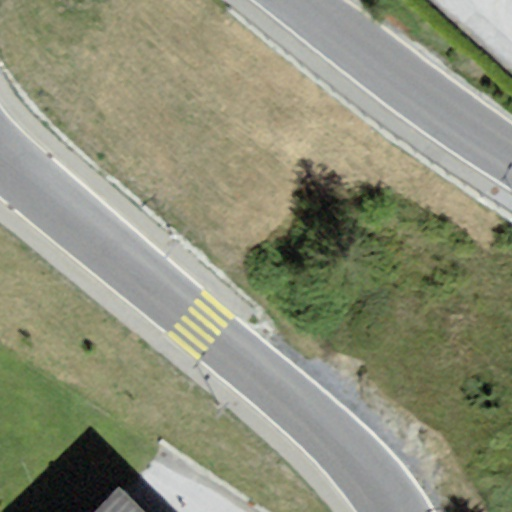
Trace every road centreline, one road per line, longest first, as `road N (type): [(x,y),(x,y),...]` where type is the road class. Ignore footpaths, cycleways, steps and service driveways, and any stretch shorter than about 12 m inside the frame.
road 1 (tertiary): [(395,511),(342,447),(0,156)]
road 2 (tertiary): [(294,0),(511,155)]
